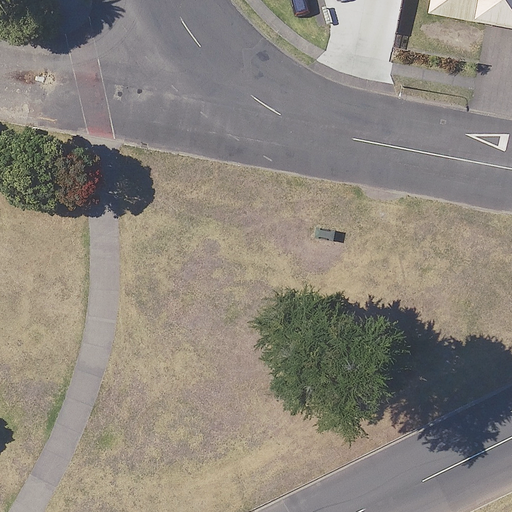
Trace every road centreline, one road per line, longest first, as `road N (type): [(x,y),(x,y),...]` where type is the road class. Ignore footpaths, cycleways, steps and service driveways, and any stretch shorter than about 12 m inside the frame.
road 1 (residential): [(170,0),(182,25),(231,75),(293,120),(511,169)]
road 2 (unclassified): [(511,437),(360,511)]
